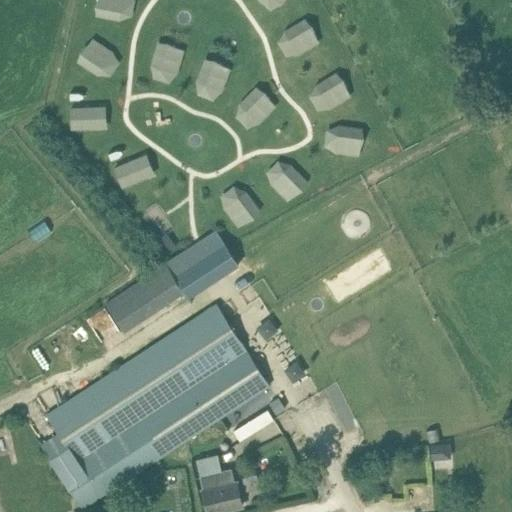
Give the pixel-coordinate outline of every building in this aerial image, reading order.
[(97,0),(94,13),(130,21),(135,0),(97,0)] [(259,0),(275,12),(284,0),(259,0)] [(287,58),(321,42),(310,19),(276,35),(287,58)] [(89,37),(76,61),(110,78),(123,54),(89,37)] [(149,75),(175,83),(186,47),(160,39),(149,75)] [(207,56),(193,91),(218,101),(232,66),(207,56)] [(318,111),(353,96),(342,71),(308,86),(318,111)] [(233,110),(250,129),(278,104),(260,85),(233,110)] [(71,104),(70,130),(108,130),(108,105),(71,104)] [(324,151),(360,154),(363,128),(327,124),(324,151)] [(149,154),(114,163),(120,187),(155,178),(149,154)] [(284,156),(264,173),(288,200),(307,182),(284,156)] [(218,197),(239,226),(261,211),(240,182),(218,197)] [(188,297),(241,264),(217,227),(165,260),(188,297)] [(167,232),(161,237),(170,250),(176,246),(167,232)] [(56,431),(38,441),(84,510),(271,388),(218,304),(46,414),(56,431)] [(297,396),(314,386),(272,315),(243,332),(262,365),(266,362),(272,372),(279,367),(292,388),(279,396),(287,410),(301,402),(297,396)] [(278,398),(269,403),(276,413),(284,408),(278,398)] [(268,410),(234,431),(240,441),(274,419),(268,410)] [(432,459),(451,459),(450,441),(431,442),(432,459)] [(201,477),(208,511),(215,511),(242,506),(236,481),(235,482),(232,468),(223,470),(219,453),(198,458),(202,476),(201,477)]
